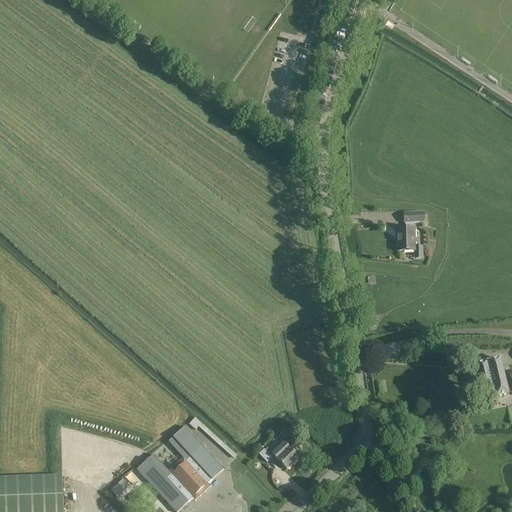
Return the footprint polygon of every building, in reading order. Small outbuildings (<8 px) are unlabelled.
[(413,252),(414,261),(423,260),(422,247),(414,247),(414,224),(424,224),(424,213),(403,214),(403,224),(405,224),(405,229),(397,229),(397,252),(413,252)] [(474,366),(483,400),(508,394),(500,360),(474,366)] [(198,428),(234,460),(237,457),(195,419),(189,425),(195,431),(198,428)] [(155,490),(175,511),(178,511),(224,469),(202,446),(185,427),(168,443),(183,459),(168,472),(153,455),(137,471),(155,490)] [(298,459),(284,444),(272,455),(287,470),(298,459)] [(255,452),(267,463),(272,458),(260,447),(255,452)] [(0,477),(0,511),(63,511),(63,493),(62,475),(54,475),(0,477)] [(124,481),(111,492),(117,498),(129,487),(124,481)]
